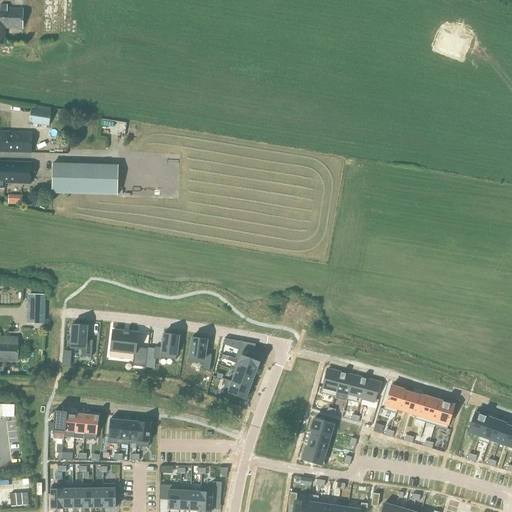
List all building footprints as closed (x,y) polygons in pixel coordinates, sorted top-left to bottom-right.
[(59,31),(58,0),(40,0),(41,32),(59,31)] [(0,44),(5,45),(5,28),(23,29),(23,9),(7,9),(7,5),(0,5),(0,8),(0,44)] [(0,55),(37,56),(37,45),(0,44),(0,55)] [(49,126),(51,112),(32,109),(30,123),(49,126)] [(0,151),(31,153),(32,133),(0,131),(0,151)] [(31,184),(31,163),(0,161),(0,187),(5,188),(5,183),(31,184)] [(113,197),(113,166),(47,165),(47,196),(113,197)] [(28,294),(27,323),(45,324),(45,295),(28,294)] [(0,327),(8,328),(9,314),(0,313),(0,327)] [(72,325),(70,349),(84,350),(84,357),(92,357),(93,340),(86,340),(87,326),(72,325)] [(112,331),(110,351),(134,353),(133,366),(146,367),(148,349),(136,347),(137,334),(138,334),(137,334),(112,331)] [(148,349),(146,367),(154,368),(155,359),(161,360),(161,358),(176,360),(179,336),(163,334),(162,348),(155,347),(155,349),(148,348),(148,349)] [(0,341),(0,361),(18,362),(18,342),(18,337),(1,337),(1,342),(0,341)] [(192,338),(188,362),(203,364),(202,370),(210,371),(212,355),(205,354),(207,340),(192,338)] [(225,339),(223,344),(234,348),(238,350),(235,359),(237,360),(257,367),(257,368),(258,368),(262,356),(250,352),(253,344),(225,339)] [(237,360),(233,371),(235,372),(235,371),(253,378),(257,368),(257,367),(237,360)] [(324,383),(321,393),(335,397),(336,397),(337,392),(336,392),(341,373),(327,369),(326,376),(325,375),(323,382),(324,383)] [(231,382),(249,389),(253,378),(235,371),(235,372),(231,382)] [(341,373),(336,392),(337,392),(348,395),(353,376),(341,373)] [(348,395),(347,400),(359,403),(360,403),(361,399),(365,379),(353,376),(348,395)] [(365,379),(361,399),(375,402),(376,396),(377,396),(379,390),(378,389),(379,383),(365,379)] [(221,390),(218,397),(230,401),(232,395),(245,400),(249,389),(231,382),(227,380),(223,391),(221,390)] [(391,386),(384,410),(396,413),(396,414),(398,409),(397,409),(397,408),(403,390),(391,386)] [(397,408),(397,409),(398,409),(407,412),(413,393),(403,390),(404,390),(403,390),(397,408)] [(413,393),(407,412),(416,415),(417,415),(422,396),(413,393)] [(416,415),(415,419),(425,422),(432,399),(422,396),(417,415),(416,415)] [(432,399),(425,422),(435,425),(442,402),(432,399)] [(442,402),(435,425),(447,429),(454,405),(442,402)] [(0,404),(0,416),(14,417),(15,405),(0,404)] [(55,411),(52,433),(64,434),(67,412),(55,411)] [(64,434),(64,437),(74,438),(75,433),(77,413),(67,412),(64,434)] [(77,413),(75,433),(84,434),(85,434),(87,414),(77,413)] [(468,432),(466,436),(478,440),(479,436),(480,436),(486,417),(475,413),(468,432)] [(84,434),(84,439),(96,440),(99,416),(87,414),(85,434),(84,434)] [(479,436),(478,440),(488,444),(490,440),(489,439),(496,421),(486,417),(480,436),(479,436)] [(314,418),(311,431),(330,436),(333,424),(314,418)] [(110,419),(108,443),(120,444),(122,420),(110,419)] [(122,420),(120,444),(128,445),(129,443),(128,443),(130,421),(122,420)] [(130,421),(128,443),(129,443),(136,444),(137,444),(139,422),(138,422),(130,421)] [(136,444),(136,446),(148,447),(151,423),(139,422),(138,421),(138,422),(139,422),(137,444),(136,444)] [(496,421),(489,439),(490,440),(499,443),(506,424),(496,421)] [(506,424),(499,443),(508,446),(509,446),(511,436),(511,426),(506,425),(506,424)] [(311,431),(309,439),(327,445),(328,444),(330,436),(311,431)] [(306,447),(306,448),(325,453),(325,454),(327,455),(327,454),(330,445),(328,444),(327,445),(309,439),(306,447)] [(306,448),(302,460),(321,465),(324,466),(327,455),(325,454),(325,453),(306,448),(306,447),(306,448)] [(73,479),(63,480),(63,487),(63,508),(73,508),(73,489),(73,486),(73,479)] [(201,489),(200,511),(206,511),(211,511),(212,509),(212,498),(221,498),(222,482),(213,482),(212,488),(201,487),(200,487),(200,489),(201,489)] [(104,484),(103,484),(103,486),(104,486),(104,508),(116,508),(115,484),(104,484)] [(159,499),(168,500),(167,509),(179,510),(181,486),(169,485),(160,484),(159,499)] [(93,486),(93,489),(94,508),(93,508),(93,509),(94,509),(104,508),(104,486),(103,486),(93,486)] [(181,486),(179,510),(189,510),(191,489),(191,486),(181,486)] [(63,487),(51,487),(51,509),(63,509),(63,508),(63,487)] [(73,489),(73,508),(83,508),(83,489),(73,489)] [(93,489),(83,489),(83,508),(93,508),(94,508),(93,489)] [(191,489),(189,510),(199,511),(200,511),(201,489),(200,489),(191,489)] [(290,493),(288,505),(294,506),(293,511),(306,511),(307,503),(308,503),(308,500),(296,498),(297,494),(290,493)] [(373,493),(371,506),(378,507),(380,494),(373,493)] [(307,503),(306,511),(316,511),(318,504),(319,496),(309,495),(308,500),(308,503),(307,503)] [(348,509),(347,511),(366,511),(367,504),(361,503),(361,506),(348,504),(347,508),(348,509)]
